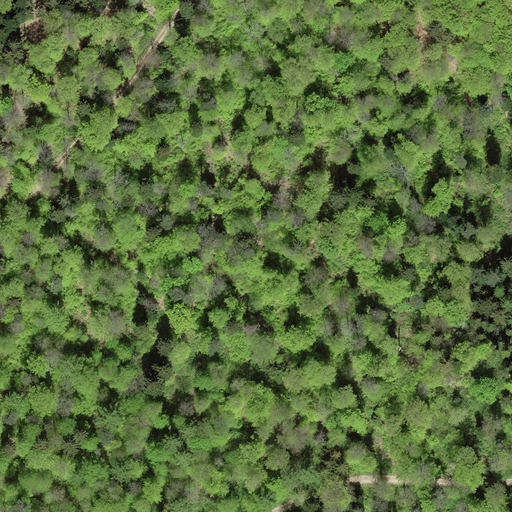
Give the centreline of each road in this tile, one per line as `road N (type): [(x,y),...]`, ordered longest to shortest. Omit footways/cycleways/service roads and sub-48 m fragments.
road 1 (track): [(0,229),(189,0)]
road 2 (track): [(511,481),(362,477),(276,511)]
